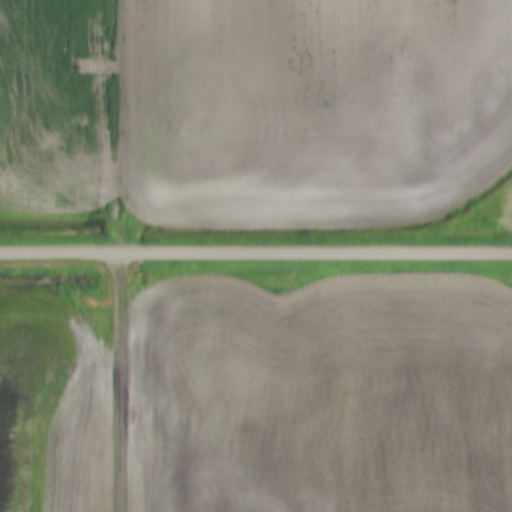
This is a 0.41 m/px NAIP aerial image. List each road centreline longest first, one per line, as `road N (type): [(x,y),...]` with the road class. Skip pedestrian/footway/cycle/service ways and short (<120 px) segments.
road 1 (residential): [(511,254),(0,250)]
road 2 (track): [(121,511),(121,250)]
road 3 (track): [(121,250),(121,0)]
